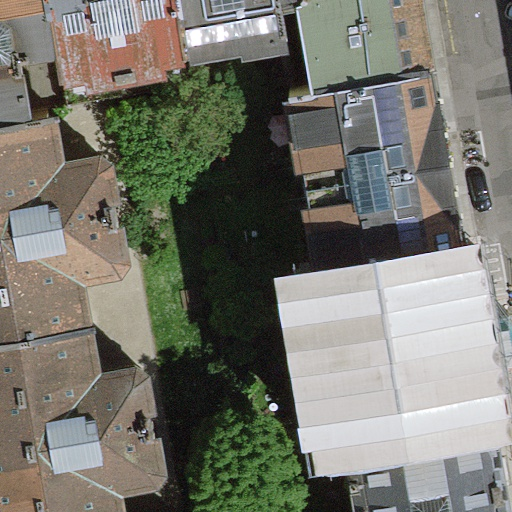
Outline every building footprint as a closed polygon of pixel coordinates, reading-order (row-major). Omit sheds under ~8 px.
[(57,47),(48,0),(0,0),(0,118),(29,114),(20,53),(57,47)] [(190,50),(181,0),(48,0),(57,47),(62,73),(91,68),(93,78),(161,66),(162,54),(190,50)] [(282,0),(181,0),(190,50),(249,40),(250,44),(283,38),(288,30),(282,0)] [(303,0),(309,27),(318,82),(430,63),(418,0),(303,0)] [(323,274),(461,250),(430,63),(318,82),(290,87),(303,155),(351,147),(360,196),(312,206),(323,274)] [(49,110),(29,114),(0,118),(0,334),(86,319),(76,267),(118,260),(122,253),(106,162),(98,156),(58,164),(49,110)] [(351,147),(303,155),(312,206),(360,196),(351,147)] [(352,437),(489,414),(461,250),(323,274),(328,297),(313,299),(333,413),(349,411),(352,437)] [(95,372),(86,319),(0,334),(0,511),(119,511),(113,477),(154,469),(160,462),(143,370),(135,366),(95,372)] [(509,511),(489,414),(352,437),(365,511),(509,511)]
